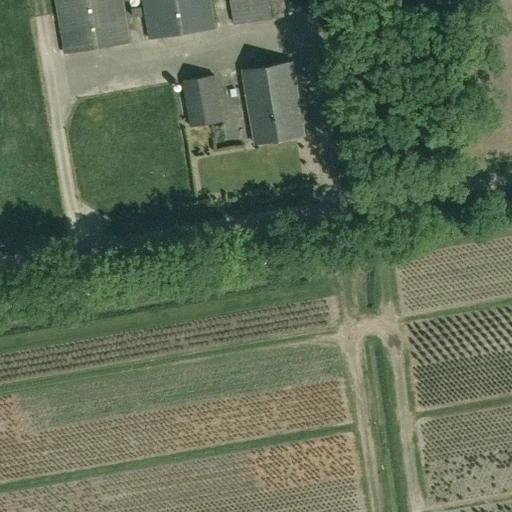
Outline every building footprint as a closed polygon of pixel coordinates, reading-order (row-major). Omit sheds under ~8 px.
[(55,0),(65,53),(130,42),(123,0),(55,0)] [(143,0),(150,38),(216,27),(210,0),(143,0)] [(229,0),(234,25),(287,15),(284,0),(229,0)] [(303,122),(309,121),(306,103),(300,104),(293,62),(243,71),(255,144),(305,135),(303,122)] [(190,128),(224,122),(216,74),(182,80),(190,128)]
